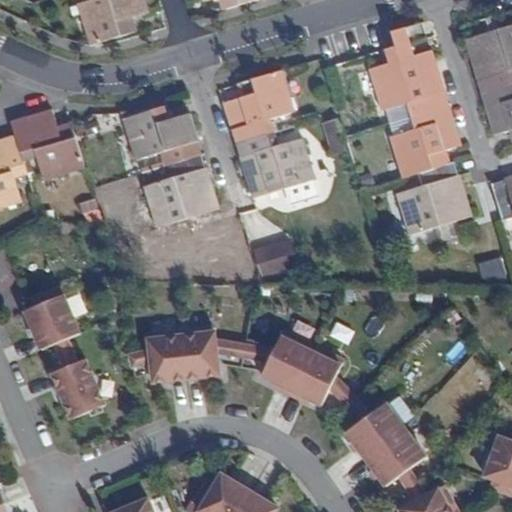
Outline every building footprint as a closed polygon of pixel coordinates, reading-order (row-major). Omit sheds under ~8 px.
[(128,20),(149,14),(145,0),(91,0),(79,4),(91,45),(131,32),(128,20)] [(227,0),(231,8),(256,0),(203,0),(204,2),(209,0),(227,0)] [(491,33),(500,31),(496,17),(487,20),(491,33)] [(409,44),(426,39),(421,25),(395,33),(399,47),(409,44)] [(511,86),(511,26),(500,31),(491,33),(467,41),(479,82),(481,81),(485,95),(511,86)] [(443,93),(445,92),(432,51),(412,56),(409,44),(399,47),(386,51),(390,63),(371,70),(383,111),(386,111),(390,124),(447,107),(443,93)] [(272,121),(295,114),(282,71),(239,85),(242,98),(224,104),(233,132),(235,132),(239,144),(275,133),(272,121)] [(511,86),(485,95),(489,108),(487,108),(496,136),(511,130),(511,86)] [(122,114),(124,120),(165,107),(163,103),(135,111),(122,114)] [(202,156),(198,142),(199,142),(191,114),(169,121),(165,107),(124,120),(136,160),(161,154),(165,167),(202,156)] [(439,153),(461,147),(453,120),(451,120),(447,107),(390,124),(394,138),(392,139),(404,180),(419,175),(443,168),(439,153)] [(43,181),(86,168),(74,135),(73,128),(59,132),(52,110),(25,119),(25,121),(12,125),(17,139),(23,160),(36,156),(43,181)] [(330,155),(345,151),(338,119),(323,123),(330,155)] [(292,188),(316,181),(303,139),(279,146),(275,133),(239,144),(243,158),(241,158),(254,199),(272,194),(276,207),(291,203),(294,195),(292,188)] [(15,178),(27,174),(23,160),(17,139),(4,142),(3,140),(0,141),(0,208),(21,202),(15,178)] [(195,217),(219,209),(207,168),(206,168),(202,156),(165,167),(169,180),(145,187),(157,228),(186,220),(195,217)] [(454,223),(472,218),(459,176),(458,176),(454,165),(443,168),(419,175),(423,187),(398,194),(411,236),(435,228),(454,223)] [(511,177),(505,180),(506,182),(493,186),(503,221),(511,218),(511,177)] [(190,232),(199,230),(195,217),(186,220),(190,232)] [(439,241),(458,236),(454,223),(435,228),(439,241)] [(290,244),(257,255),(266,283),(299,272),(290,244)] [(486,286),(507,279),(501,259),(480,266),(486,286)] [(60,289),(39,298),(43,305),(24,313),(41,352),(54,347),(62,343),(80,336),(60,289)] [(337,322),(330,335),(348,345),(355,331),(337,322)] [(156,351),(135,356),(138,367),(158,362),(161,383),(227,374),(224,350),(222,339),(220,325),(154,334),(156,351)] [(276,357),(269,372),(330,401),(338,383),(352,401),(360,392),(343,372),(351,355),(291,326),(282,346),(276,357)] [(237,340),(222,339),(224,350),(235,351),(237,340)] [(237,340),(235,351),(250,353),(252,342),(237,340)] [(252,342),(250,353),(265,356),(267,345),(252,342)] [(54,347),(61,364),(69,360),(62,343),(54,347)] [(267,345),(265,356),(276,357),(282,346),(267,345)] [(61,364),(64,370),(72,367),(69,360),(61,364)] [(64,370),(51,376),(70,422),(104,408),(85,362),(72,367),(64,370)] [(367,418),(350,429),(386,485),(404,474),(412,485),(423,479),(414,467),(430,457),(394,401),(377,412),(360,392),(352,401),(367,418)] [(511,440),(499,435),(483,474),(496,480),(493,487),(510,494),(511,488),(511,440)] [(198,511),(237,511),(249,492),(220,475),(213,487),(206,483),(194,504),(201,508),(198,511)] [(398,508),(400,511),(457,511),(443,484),(431,490),(423,479),(412,485),(420,496),(398,508)] [(249,492),(237,511),(276,511),(278,509),(249,492)] [(153,511),(149,499),(118,511),(153,511)] [(10,511),(7,503),(0,506),(0,511),(10,511)]
